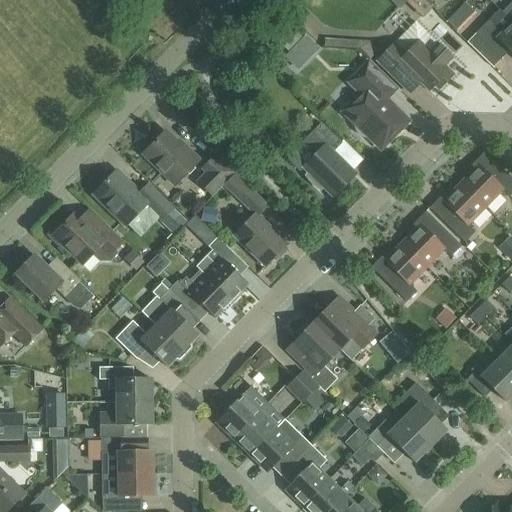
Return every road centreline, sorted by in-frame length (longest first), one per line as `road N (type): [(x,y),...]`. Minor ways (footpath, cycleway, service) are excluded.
road 1 (residential): [(507,137),(498,129),(443,134),(182,396),(184,450)]
road 2 (unclassified): [(0,233),(236,0)]
